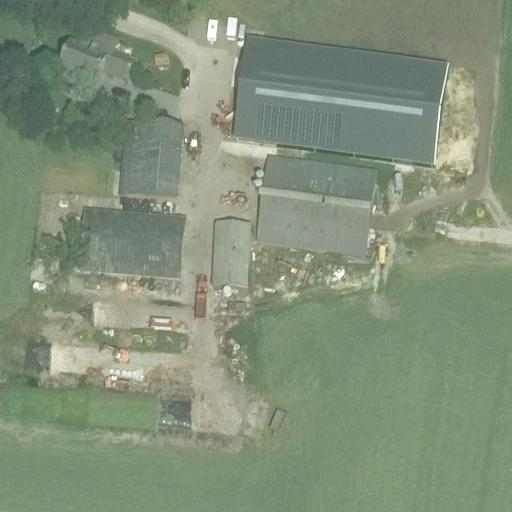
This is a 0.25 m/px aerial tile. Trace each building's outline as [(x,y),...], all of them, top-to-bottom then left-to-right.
[(105,60),(71,47),(60,76),(96,90),(103,73),(128,83),(135,64),(107,53),(105,60)] [(169,67),(168,56),(154,58),(155,68),(169,67)] [(249,83),(239,148),(404,174),(415,108),(249,83)] [(183,131),(128,126),(121,198),(177,203),(183,131)] [(269,161),(257,244),(365,259),(377,174),(359,173),(350,172),(338,170),(324,168),(309,166),(294,165),(282,162),(269,161)] [(180,281),(185,223),(86,214),(81,273),(180,281)] [(246,291),(249,230),(217,229),(214,289),(246,291)] [(184,381),(189,395),(204,390),(199,376),(184,381)]
